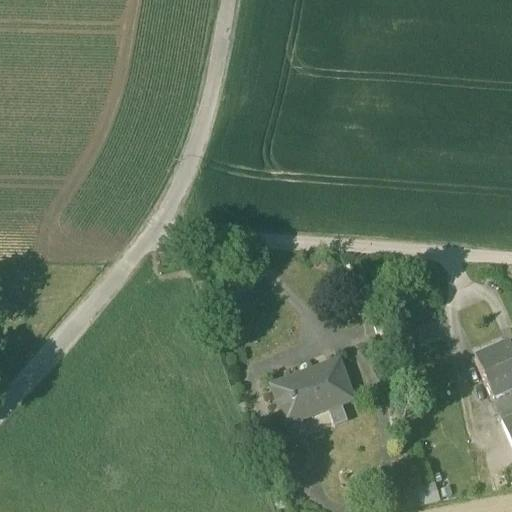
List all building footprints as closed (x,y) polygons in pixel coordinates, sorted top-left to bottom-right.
[(357,328),(363,345),(397,333),(391,316),(357,328)] [(511,360),(507,350),(474,365),(491,404),(511,395),(511,421),(501,426),(511,451),(511,360)] [(271,390),(286,430),(301,424),(327,415),(341,410),(353,405),(338,365),(271,390)] [(511,395),(491,404),(501,426),(511,421),(511,395)] [(341,410),(327,415),(333,431),(347,426),(341,410)] [(301,424),(286,430),(292,447),(307,441),(301,424)] [(420,510),(440,506),(433,486),(415,491),(420,510)]
